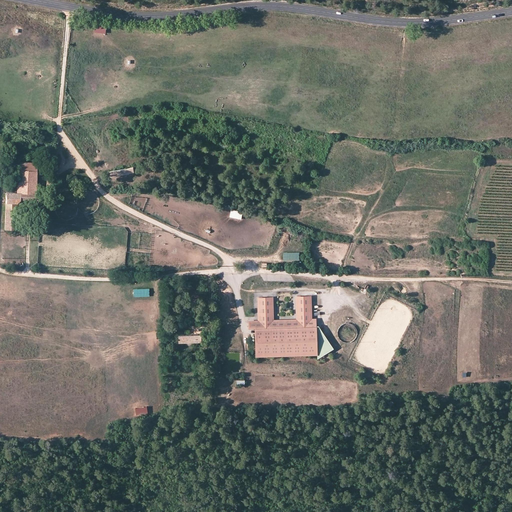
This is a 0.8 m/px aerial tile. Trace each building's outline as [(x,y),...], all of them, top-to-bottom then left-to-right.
[(105,33),(106,26),(94,24),(93,32),(105,33)] [(36,200),(37,163),(18,162),(17,179),(17,193),(10,193),(6,193),(5,229),(13,230),(13,226),(16,226),(17,203),(20,200),(36,200)] [(110,176),(134,172),(133,167),(109,172),(110,176)] [(241,219),(243,212),(231,209),(230,217),(241,219)] [(150,296),(149,288),(134,289),(134,297),(150,296)] [(312,320),(317,320),(317,319),(313,319),(312,295),(297,295),(297,319),(273,320),(273,296),(265,296),(265,298),(271,297),(272,324),(299,323),(298,297),(311,296),(312,320)] [(259,298),(265,298),(265,296),(257,297),(258,321),(249,321),(249,322),(259,322),(259,298)] [(265,298),(266,355),(319,353),(319,358),(326,353),(326,343),(324,343),(323,339),(324,338),(323,335),(317,335),(317,325),(317,320),(312,320),(311,296),(298,297),(299,323),(272,324),(271,297),(265,298)] [(266,355),(265,298),(259,298),(259,322),(249,322),(249,328),(255,328),(256,355),(266,355)] [(149,310),(149,302),(133,303),(133,311),(149,310)] [(326,343),(326,353),(334,348),(320,326),(317,325),(317,335),(323,335),(324,338),(323,339),(324,343),(326,343)] [(201,341),(201,334),(178,334),(178,342),(201,341)] [(136,415),(148,412),(146,405),(135,408),(136,415)]
